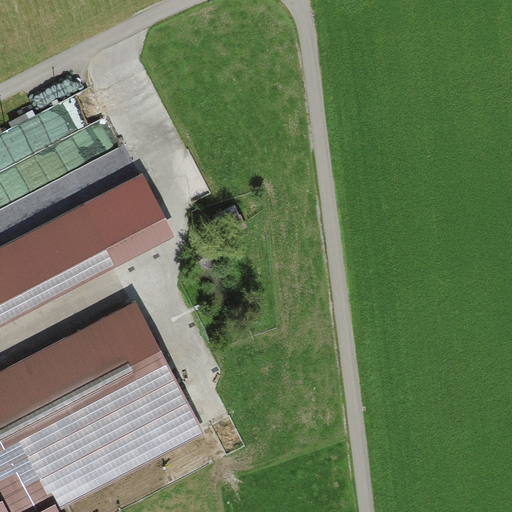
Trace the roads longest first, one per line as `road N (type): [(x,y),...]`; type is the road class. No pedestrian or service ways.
road 1 (track): [(367,511),(299,0)]
road 2 (track): [(193,0),(0,93)]
